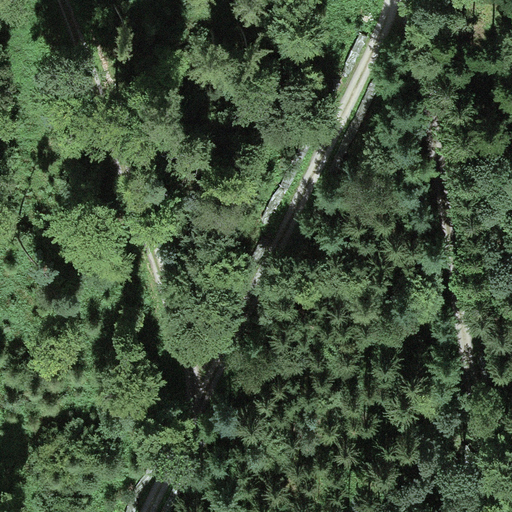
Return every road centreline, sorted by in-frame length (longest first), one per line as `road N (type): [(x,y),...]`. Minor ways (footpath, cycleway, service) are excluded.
road 1 (track): [(399,0),(146,511)]
road 2 (track): [(401,0),(437,157),(467,384),(495,511)]
road 3 (track): [(63,0),(202,393)]
